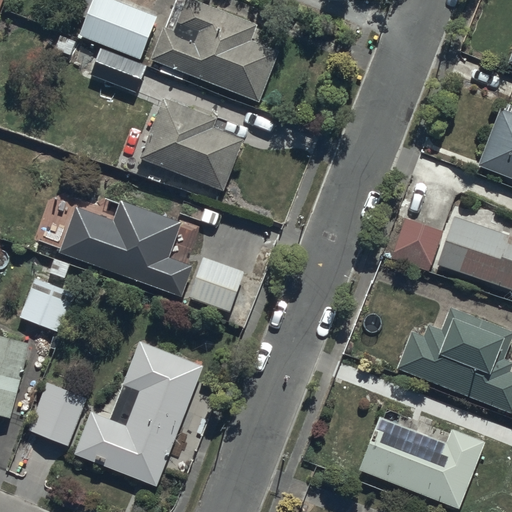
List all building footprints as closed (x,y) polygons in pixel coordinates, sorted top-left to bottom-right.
[(111,0),(90,0),(77,34),(139,59),(156,17),(111,0)] [(163,27),(150,60),(258,102),(279,50),(251,40),(257,25),(193,0),(185,0),(174,31),(163,27)] [(145,65),(100,48),(99,51),(92,48),(83,72),(135,92),(145,65)] [(147,71),(142,85),(171,96),(177,82),(147,71)] [(138,158),(222,191),(242,140),(212,129),(216,119),(162,98),(138,158)] [(478,166),(511,179),(511,113),(500,108),(478,166)] [(59,254),(180,297),(192,265),(167,257),(179,224),(120,203),(114,221),(75,208),(59,254)] [(437,266),(511,291),(511,235),(454,216),(437,266)] [(388,257),(426,272),(442,233),(404,218),(388,257)] [(201,254),(186,297),(229,313),(244,270),(201,254)] [(34,278),(19,317),(58,333),(74,294),(34,278)] [(396,368),(511,412),(511,372),(510,372),(511,367),(511,361),(504,358),(511,337),(511,330),(450,307),(441,331),(426,326),(423,336),(410,331),(396,368)] [(74,457),(156,487),(203,365),(138,340),(108,419),(91,412),(74,457)] [(0,415),(10,418),(27,350),(0,342),(0,415)] [(29,431),(69,447),(88,399),(48,383),(29,431)] [(358,470),(459,509),(485,443),(451,430),(447,443),(378,417),(358,470)]
